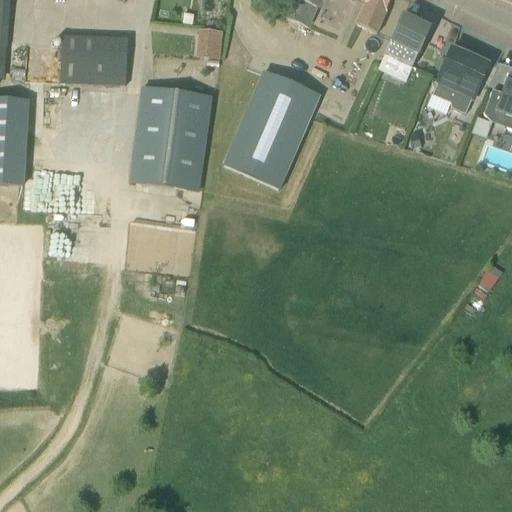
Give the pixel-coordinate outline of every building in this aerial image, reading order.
[(0,0),(0,82),(5,83),(10,0),(0,0)] [(375,35),(390,0),(295,0),(286,22),(307,31),(321,0),(360,0),(371,5),(360,29),(375,35)] [(192,28),(193,17),(182,16),(181,27),(192,28)] [(411,71),(429,31),(402,19),(384,58),(411,71)] [(218,61),(222,38),(203,35),(200,58),(218,61)] [(125,85),(125,52),(61,50),(61,83),(125,85)] [(479,89),(488,66),(452,50),(446,64),(447,64),(437,87),(433,96),(445,101),(449,92),(472,102),(478,89),(479,89)] [(511,132),(511,74),(509,74),(501,96),(492,92),(483,117),(490,125),(511,132)] [(278,191),(318,99),(263,75),(223,167),(278,191)] [(198,193),(211,100),(142,90),(130,184),(198,193)] [(26,107),(0,105),(0,184),(22,186),(26,107)] [(420,134),(410,137),(413,150),(423,147),(420,134)]
